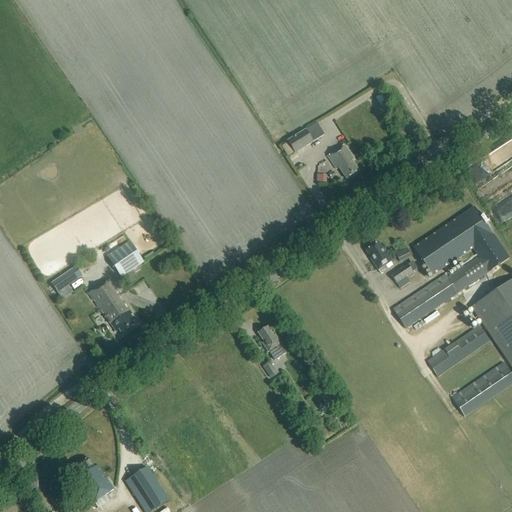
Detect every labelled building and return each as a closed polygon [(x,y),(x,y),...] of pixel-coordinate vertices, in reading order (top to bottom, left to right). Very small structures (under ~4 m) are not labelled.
[(378,97),(384,106),(393,100),(387,91),(378,97)] [(325,135),(318,123),(288,141),(296,153),(325,135)] [(344,146),(328,157),(336,170),(338,168),(346,180),(358,172),(353,164),(351,161),(354,159),(345,146),(344,146)] [(498,243),(494,236),(474,206),(412,247),(433,277),(472,250),(477,257),(488,273),(509,259),(498,243)] [(121,278),(144,263),(130,242),(107,257),(121,278)] [(378,271),(392,261),(387,254),(386,255),(378,243),(377,244),(375,244),(372,246),(372,247),(366,252),(371,259),(370,260),(378,271)] [(406,248),(394,253),(399,263),(411,257),(406,248)] [(444,274),(392,310),(405,330),(444,303),(488,273),(477,257),(447,278),(444,274)] [(407,277),(413,274),(407,265),(391,275),(400,289),(410,282),(407,277)] [(75,267),(51,284),(57,293),(68,286),(81,277),(75,267)] [(131,321),(135,319),(109,280),(89,294),(109,324),(110,324),(115,332),(118,330),(121,333),(134,324),(131,321)] [(511,281),(472,309),(511,367),(511,281)] [(489,342),(479,326),(427,362),(438,378),(489,342)] [(279,345),(281,344),(275,335),(273,336),(267,327),(258,334),(264,343),(262,344),(268,353),(269,352),(274,361),(285,354),(279,345)] [(278,373),(270,361),(263,366),(271,378),(278,373)] [(511,376),(503,363),(451,398),(465,418),(511,385),(511,376)] [(337,405),(330,393),(322,398),(329,410),(337,405)] [(298,409),(298,410),(303,417),(310,413),(305,406),(298,409)] [(91,504),(113,490),(98,466),(94,468),(88,459),(72,469),(77,476),(75,478),(91,504)] [(146,511),(151,511),(169,501),(147,468),(126,482),(146,511)]
